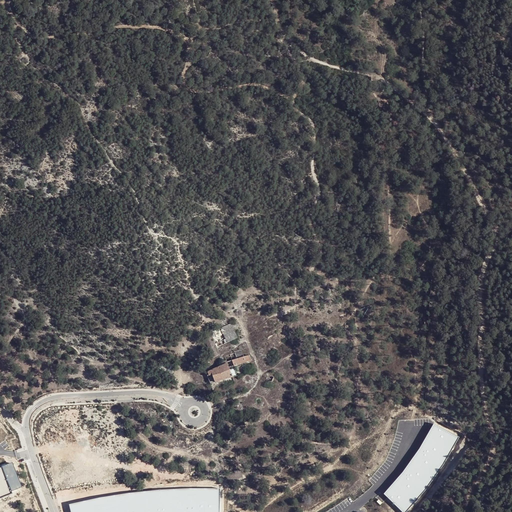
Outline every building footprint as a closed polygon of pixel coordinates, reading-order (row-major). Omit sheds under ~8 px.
[(209,333),(215,347),(225,343),(221,334),(232,330),(229,323),(209,333)] [(219,356),(215,347),(209,333),(201,336),(212,359),(219,356)] [(225,362),(227,368),(250,361),(248,355),(225,362)] [(228,370),(227,368),(206,373),(209,384),(230,378),(228,370)] [(399,475),(384,494),(401,511),(402,511),(422,486),(439,458),(452,431),(428,420),(415,448),(399,475)] [(15,463),(0,468),(0,496),(25,487),(15,463)] [(113,494),(69,504),(71,511),(217,511),(215,485),(186,486),(146,489),(113,494)]
